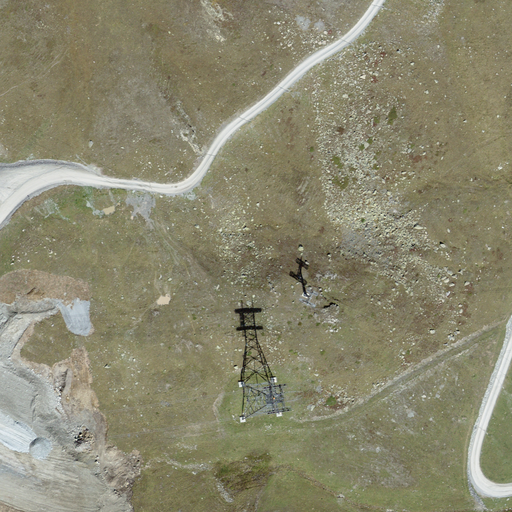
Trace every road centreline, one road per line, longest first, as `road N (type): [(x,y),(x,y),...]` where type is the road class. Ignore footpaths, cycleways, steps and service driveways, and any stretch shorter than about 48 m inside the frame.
road 1 (track): [(0,218),(51,179),(190,187),(228,131),(344,41),(380,0)]
road 2 (track): [(511,340),(473,462),(482,484),(511,488)]
